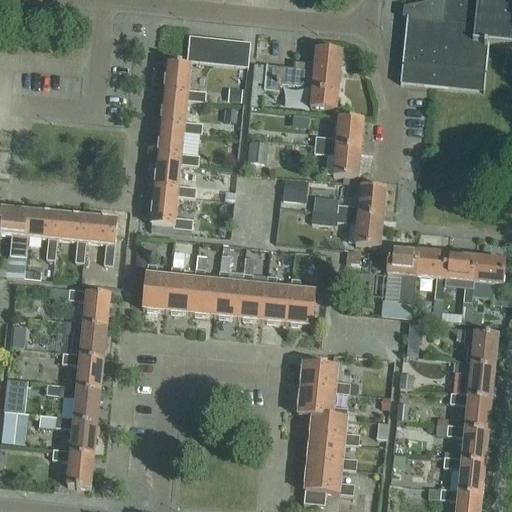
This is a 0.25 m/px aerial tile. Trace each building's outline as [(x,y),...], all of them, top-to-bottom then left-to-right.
[(511,49),(511,0),(446,0),(446,5),(407,14),(400,88),(484,96),(489,47),(511,49)] [(199,66),(202,41),(190,40),(186,65),(199,66)] [(211,68),(214,42),(202,41),(199,66),(211,68)] [(223,69),(226,44),(214,42),(211,68),(223,69)] [(235,70),(238,45),(226,44),(223,69),(235,70)] [(238,45),(235,70),(247,72),(250,46),(238,45)] [(266,69),(264,94),(279,96),(280,88),(312,92),(310,112),(336,115),(342,56),(316,53),(315,65),(296,63),(295,72),(266,69)] [(187,102),(186,105),(205,107),(206,96),(187,94),(190,70),(167,68),(164,100),(187,102)] [(183,134),(183,136),(201,138),(203,127),(184,125),(186,105),(187,102),(164,100),(161,132),(183,134)] [(314,149),(360,154),(363,125),(338,122),(336,143),(315,141),(314,149)] [(180,166),(180,169),(198,170),(199,159),(181,157),(183,136),(183,134),(161,132),(157,164),(180,166)] [(357,183),(360,154),(314,149),(314,151),(303,150),(302,156),(334,159),(332,181),(357,183)] [(177,198),(177,201),(195,203),(196,192),(178,190),(180,169),(180,166),(157,164),(154,196),(177,198)] [(337,218),(382,223),(385,193),(361,191),(358,212),(338,210),(337,218)] [(177,198),(154,196),(150,228),(172,230),(172,232),(191,234),(192,224),(174,222),(177,201),(177,198)] [(24,274),(28,240),(30,216),(1,213),(0,222),(0,237),(13,239),(8,281),(23,282),(24,274)] [(30,216),(28,240),(48,243),(46,263),(55,264),(57,244),(59,219),(30,216)] [(382,223),(337,218),(312,216),(311,228),(336,231),(336,226),(357,228),(355,249),(379,252),(382,223)] [(59,219),(57,244),(77,246),(75,266),(84,267),(86,247),(88,222),(59,219)] [(88,222),(86,247),(106,249),(104,269),(112,270),(117,224),(88,222)] [(416,281),(418,256),(389,253),(387,278),(402,279),(399,308),(413,309),(416,281)] [(418,256),(416,281),(436,283),(434,304),(443,304),(445,284),(447,259),(418,256)] [(447,259),(445,284),(466,286),(461,328),(469,328),(470,316),(473,287),(476,262),(447,259)] [(167,316),(191,318),(195,285),(179,283),(182,261),(172,260),(170,282),(167,316)] [(195,285),(191,318),(215,321),(218,287),(204,286),(207,262),(197,261),(195,285)] [(218,287),(215,321),(239,323),(243,290),(228,288),(230,262),(221,261),(218,287)] [(476,262),(473,287),(493,289),(491,310),(501,311),(506,265),(476,262)] [(167,316),(170,282),(155,281),(156,270),(148,269),(147,269),(147,270),(143,313),(167,316)] [(41,275),(25,273),(24,282),(40,284),(41,275)] [(263,325),(266,292),(251,290),(252,280),(244,279),(243,290),(239,323),(263,325)] [(268,279),(266,292),(263,325),(287,328),(290,295),(275,293),(277,280),(268,279)] [(291,284),(290,295),(287,328),(312,330),(315,297),(299,295),(300,285),(291,284)] [(83,330),(106,333),(110,300),(88,298),(88,297),(69,294),(68,305),(85,307),(83,328),(83,330)] [(396,307),(395,320),(412,322),(413,309),(399,308),(396,307)] [(83,330),(83,328),(66,326),(65,337),(82,339),(80,360),(80,362),(103,365),(106,333),(83,330)] [(0,344),(15,344),(15,331),(0,330),(0,344)] [(471,369),(494,372),(497,340),(476,337),(476,336),(457,334),(456,345),(463,346),(461,367),(471,368),(471,369)] [(408,342),(406,361),(419,362),(420,343),(408,342)] [(79,371),(77,392),(77,394),(100,396),(103,365),(80,362),(80,360),(65,358),(63,369),(79,371)] [(468,401),(491,404),(494,372),(471,369),(471,368),(461,367),(453,366),(452,377),(455,377),(453,398),(468,400),(468,401)] [(300,394),(334,398),(348,399),(349,388),(335,386),(336,372),(303,368),(300,394)] [(401,378),(399,392),(411,394),(413,379),(401,378)] [(77,394),(77,392),(60,390),(58,401),(76,403),(73,424),(73,426),(97,429),(100,396),(77,394)] [(297,419),(312,420),(345,424),(346,413),(332,412),(334,398),(300,394),(297,419)] [(464,434),(487,436),(491,404),(468,401),(468,400),(453,398),(450,398),(449,409),(466,410),(464,432),(464,434)] [(410,411),(398,409),(396,424),(408,426),(410,411)] [(0,441),(15,443),(18,412),(0,410),(0,441)] [(73,426),(73,424),(41,420),(39,431),(73,435),(70,456),(70,458),(93,461),(97,429),(73,426)] [(309,446),(343,450),(357,451),(358,440),(344,438),(345,424),(312,420),(309,446)] [(461,466),(484,469),(487,436),(464,434),(464,432),(437,429),(435,440),(463,443),(461,465),(461,466)] [(307,470),(340,474),(355,475),(356,465),(341,463),(343,450),(309,446),(307,470)] [(70,458),(70,456),(53,454),(52,464),(69,466),(67,490),(76,491),(76,493),(80,493),(80,492),(90,493),(93,461),(70,458)] [(461,466),(461,465),(435,462),(434,472),(460,475),(458,496),(458,498),(480,500),(484,469),(461,466)] [(339,487),(340,474),(307,470),(302,509),(324,511),(326,498),(352,500),(353,489),(339,487)] [(458,498),(458,496),(450,495),(450,491),(441,490),(440,494),(428,493),(427,504),(457,507),(456,511),(479,511),(480,500),(458,498)]
